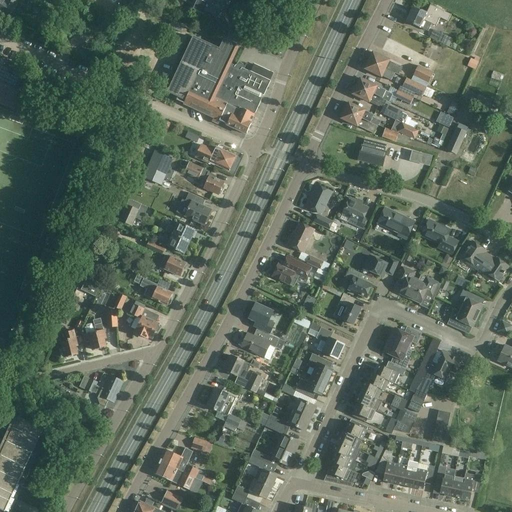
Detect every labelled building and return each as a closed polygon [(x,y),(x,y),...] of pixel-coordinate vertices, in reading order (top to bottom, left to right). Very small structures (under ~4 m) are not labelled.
[(19,0),(0,0),(0,13),(9,19),(17,5),(19,0)] [(230,0),(206,0),(206,2),(201,0),(197,0),(193,9),(205,14),(206,10),(219,16),(224,6),(227,8),(230,0)] [(451,15),(431,5),(427,12),(421,9),(420,11),(413,8),(407,21),(421,28),(424,20),(436,26),(440,18),(448,22),(451,15)] [(172,22),(169,28),(180,33),(182,27),(172,22)] [(434,30),(430,38),(449,47),(453,39),(434,30)] [(220,49),(194,37),(168,92),(171,94),(169,97),(184,104),(214,118),(212,121),(218,124),(220,121),(228,124),(227,125),(247,134),(252,123),(251,123),(252,122),(255,115),(255,114),(262,99),(260,98),(261,94),(264,95),(271,81),(237,65),(236,65),(235,66),(231,63),(239,46),(225,40),(220,49)] [(395,73),(399,75),(403,67),(390,61),(373,52),(369,61),(395,73)] [(0,56),(0,83),(16,91),(27,69),(0,56)] [(471,58),(467,66),(475,70),(479,62),(480,59),(475,57),(474,60),(471,58)] [(395,73),(369,61),(365,69),(383,77),(391,81),(395,73)] [(411,81),(427,88),(434,73),(418,65),(411,81)] [(393,94),(378,87),(360,78),(357,86),(387,101),(387,100),(389,101),(393,94)] [(406,78),(402,87),(405,88),(416,93),(423,96),(423,95),(429,98),(431,98),(432,96),(435,92),(427,88),(411,81),(406,78)] [(387,101),(357,86),(353,94),(370,102),(371,102),(379,106),(380,105),(384,107),(387,101)] [(413,98),(398,91),(395,97),(410,104),(413,98)] [(452,100),(447,113),(455,117),(461,104),(452,100)] [(349,103),(345,111),(378,126),(379,126),(381,121),(373,117),(374,115),(366,111),(349,103)] [(399,110),(387,105),(383,114),(395,119),(396,118),(406,122),(409,115),(399,111),(399,110)] [(374,134),(378,126),(345,111),(341,119),(359,127),(359,126),(374,134)] [(441,114),(436,123),(440,125),(450,129),(454,120),(444,115),(441,114)] [(171,124),(157,118),(153,126),(167,132),(171,124)] [(418,129),(402,122),(398,131),(414,138),(418,129)] [(448,129),(440,125),(437,132),(445,136),(448,129)] [(398,133),(386,129),(382,137),(395,142),(398,133)] [(466,133),(457,129),(447,151),(456,155),(466,133)] [(443,141),(434,138),(431,146),(440,149),(443,141)] [(362,146),(358,160),(382,167),(386,153),(385,152),(387,145),(365,139),(363,147),(362,146)] [(214,150),(202,145),(196,157),(214,165),(215,164),(230,171),(234,162),(235,163),(237,159),(235,158),(236,156),(235,156),(235,154),(231,153),(231,154),(221,150),(220,152),(215,149),(214,150)] [(148,167),(166,175),(173,159),(155,151),(148,167)] [(212,173),(189,163),(184,173),(199,180),(199,179),(206,183),(204,188),(206,189),(207,190),(209,191),(210,191),(219,194),(220,193),(221,193),(223,189),(222,188),(224,183),(215,179),(216,176),(212,174),(212,173)] [(162,185),(166,175),(148,167),(144,177),(162,185)] [(332,193),(316,186),(313,194),(310,200),(308,199),(305,207),(322,214),(332,193)] [(205,200),(189,193),(185,201),(190,206),(185,216),(205,225),(206,223),(207,223),(209,222),(211,219),(210,217),(209,216),(212,210),(203,206),(205,200)] [(350,198),(342,215),(350,218),(348,222),(360,227),(365,230),(369,220),(364,218),(368,209),(369,208),(368,207),(362,205),(363,202),(358,199),(356,201),(350,198)] [(127,205),(124,210),(136,216),(135,217),(142,220),(148,206),(141,204),(129,199),(127,205)] [(385,208),(378,224),(398,233),(397,236),(406,240),(415,222),(385,208)] [(136,216),(124,211),(120,221),(132,226),(135,217),(136,216)] [(333,222),(317,214),(313,223),(329,230),(333,222)] [(441,227),(429,221),(422,236),(439,244),(438,248),(452,255),(458,242),(447,237),(450,233),(440,228),(441,227)] [(168,228),(166,231),(173,234),(190,242),(193,237),(195,238),(198,232),(195,231),(196,230),(178,222),(175,229),(170,226),(168,228)] [(314,230),(299,223),(294,233),(295,233),(292,238),(291,237),(287,246),(303,254),(314,230)] [(190,242),(173,234),(168,246),(185,254),(190,242)] [(346,240),(345,248),(353,249),(354,241),(346,240)] [(166,249),(149,241),(146,247),(163,255),(166,249)] [(479,272),(488,258),(483,254),(485,251),(472,242),(462,257),(463,258),(462,260),(479,272)] [(112,257),(100,252),(97,260),(108,265),(112,257)] [(170,257),(166,255),(160,267),(164,269),(165,269),(181,276),(186,264),(170,256),(170,257)] [(324,262),(310,256),(307,263),(318,269),(320,270),(324,262)] [(388,265),(370,256),(364,270),(383,278),(385,273),(392,276),(398,263),(391,259),(388,265)] [(311,268),(287,257),(283,266),(279,264),(273,276),(290,285),(294,275),(305,280),(311,268)] [(493,261),(488,258),(479,272),(496,283),(497,282),(498,282),(508,267),(495,258),(493,261)] [(400,294),(410,299),(418,281),(413,278),(415,272),(404,267),(398,281),(405,285),(400,294)] [(320,270),(318,269),(314,278),(323,282),(327,273),(326,273),(320,270)] [(360,274),(349,269),(346,277),(352,280),(348,290),(366,298),(372,285),(358,279),(360,274)] [(137,275),(134,282),(141,285),(140,286),(146,289),(144,295),(152,298),(168,305),(168,304),(169,305),(170,304),(172,301),(171,299),(173,294),(168,291),(159,287),(159,286),(158,285),(137,275)] [(418,281),(410,299),(420,304),(425,294),(432,297),(438,283),(426,278),(421,275),(418,281)] [(96,297),(102,284),(87,277),(81,290),(96,297)] [(450,282),(444,279),(440,289),(446,291),(450,282)] [(342,293),(324,285),(322,289),(340,297),(342,293)] [(463,302),(460,309),(478,317),(483,306),(473,301),(476,296),(463,290),(459,300),(463,302)] [(339,304),(334,316),(341,319),(340,319),(353,325),(361,309),(353,305),(356,300),(344,294),(339,304)] [(134,304),(130,314),(137,317),(131,328),(136,330),(135,333),(148,338),(149,336),(152,338),(156,331),(157,331),(158,330),(159,329),(159,328),(159,326),(158,326),(159,324),(140,316),(144,308),(134,304)] [(257,328),(265,332),(270,334),(275,324),(270,321),(274,312),(256,304),(249,318),(259,323),(257,328)] [(473,328),(478,317),(460,309),(457,316),(452,314),(447,325),(460,330),(463,323),(473,328)] [(118,327),(117,310),(106,311),(107,328),(118,327)] [(309,331),(310,329),(313,324),(297,316),(293,323),(309,331)] [(511,329),(511,325),(503,321),(498,332),(508,337),(511,329)] [(83,335),(82,337),(83,340),(85,341),(89,340),(92,350),(106,346),(104,339),(106,338),(102,323),(94,325),(93,326),(93,324),(91,324),(87,325),(86,326),(87,327),(85,328),(87,334),(83,335)] [(313,324),(310,329),(318,333),(316,339),(321,341),(317,350),(323,352),(338,360),(345,346),(331,339),(334,333),(313,324)] [(389,339),(409,349),(412,342),(418,344),(423,333),(411,327),(408,334),(396,328),(394,332),(393,331),(389,339)] [(60,340),(62,349),(59,350),(61,357),(64,356),(64,357),(78,354),(76,346),(77,346),(75,336),(74,330),(66,332),(68,339),(62,340),(60,340)] [(248,333),(242,346),(264,357),(270,359),(275,347),(281,349),(285,341),(279,338),(270,334),(265,332),(262,339),(248,333)] [(386,349),(385,352),(397,358),(394,364),(398,366),(406,370),(411,358),(410,358),(413,352),(408,350),(409,349),(389,339),(385,348),(386,349)] [(511,349),(505,346),(498,361),(511,367),(511,349)] [(312,376),(327,383),(333,371),(323,366),(325,360),(312,354),(306,366),(315,370),(312,376)] [(419,386),(416,391),(426,395),(433,380),(436,375),(447,380),(453,367),(457,369),(461,360),(460,359),(460,356),(453,356),(450,354),(448,357),(442,354),(437,364),(432,362),(426,377),(425,379),(419,386)] [(251,365),(231,356),(225,370),(238,377),(238,376),(245,380),(249,372),(248,372),(251,365)] [(375,375),(389,381),(389,382),(392,383),(395,384),(400,374),(403,376),(406,370),(398,366),(394,364),(390,362),(387,368),(380,365),(375,375)] [(263,378),(253,373),(246,389),(264,397),(266,393),(258,390),(263,378)] [(373,373),(368,383),(368,384),(382,390),(382,391),(384,392),(389,382),(389,381),(375,375),(373,373)] [(123,381),(110,376),(104,389),(102,388),(97,398),(100,404),(106,407),(109,400),(114,402),(123,381)] [(301,379),(295,391),(308,397),(311,391),(321,396),(327,383),(312,376),(309,383),(301,379)] [(90,378),(85,389),(93,393),(96,394),(99,387),(96,386),(98,382),(90,378)] [(377,400),(382,391),(382,390),(368,384),(368,383),(365,382),(360,392),(377,400)] [(295,391),(284,385),(282,391),(293,396),(295,391)] [(236,398),(216,389),(208,407),(228,416),(236,398)] [(416,391),(414,396),(424,401),(427,396),(416,391)] [(356,401),(355,402),(358,404),(359,403),(373,410),(373,409),(376,410),(377,411),(381,402),(377,400),(360,392),(356,401)] [(411,403),(421,408),(424,401),(414,396),(411,403)] [(306,402),(299,399),(294,411),(294,412),(311,419),(316,407),(306,402)] [(406,412),(407,411),(404,410),(408,402),(401,399),(397,408),(406,412)] [(359,403),(358,404),(353,416),(364,422),(366,419),(371,421),(376,410),(373,409),(373,410),(359,403)] [(421,408),(411,403),(408,409),(419,414),(421,408)] [(289,423),(291,425),(305,431),(311,419),(294,412),(294,411),(289,409),(286,414),(292,416),(289,423)] [(407,411),(406,412),(404,417),(415,422),(418,416),(407,411)] [(439,411),(437,417),(449,419),(450,413),(439,411)] [(226,420),(225,422),(238,428),(237,429),(242,431),(246,422),(242,420),(229,414),(226,420)] [(270,416),(268,421),(279,426),(282,420),(270,415),(270,416)] [(0,509),(6,511),(11,511),(49,431),(16,416),(0,449),(0,509)] [(412,428),(415,422),(404,417),(401,423),(412,428)] [(448,425),(449,419),(437,417),(436,423),(448,425)] [(345,432),(362,440),(368,427),(351,419),(345,432)] [(279,426),(268,421),(265,426),(276,432),(279,426)] [(409,435),(412,428),(401,423),(398,421),(393,431),(409,435)] [(435,429),(447,431),(448,425),(436,423),(435,429)] [(218,443),(217,444),(219,445),(231,449),(233,449),(234,446),(232,445),(224,443),(226,435),(230,436),(230,435),(231,431),(229,430),(224,429),(218,443)] [(434,435),(445,437),(447,431),(435,429),(434,435)] [(342,431),(338,441),(355,449),(355,448),(358,450),(362,440),(345,432),(342,431)] [(300,443),(283,435),(278,447),(294,455),(300,443)] [(445,437),(434,435),(432,441),(444,444),(445,437)] [(209,442),(195,438),(191,449),(205,453),(209,442)] [(413,440),(403,438),(402,442),(403,442),(401,448),(411,450),(413,444),(412,444),(413,440)] [(351,458),(355,449),(338,441),(333,451),(336,453),(336,452),(350,459),(351,458)] [(289,466),(294,455),(278,447),(272,459),(289,466)] [(379,459),(384,449),(380,447),(375,457),(379,459)] [(165,450),(159,461),(197,479),(203,482),(211,485),(213,481),(204,477),(205,474),(199,471),(186,465),(193,452),(185,448),(181,457),(168,451),(165,450)] [(252,455),(251,457),(263,462),(266,456),(254,450),(252,455)] [(336,452),(336,453),(331,462),(334,464),(334,463),(351,471),(355,470),(358,465),(356,461),(351,458),(350,459),(336,452)] [(251,457),(248,463),(259,468),(260,468),(263,462),(251,457)] [(393,483),(397,465),(389,463),(390,458),(383,457),(375,473),(384,475),(383,481),(393,483)] [(197,479),(159,461),(154,473),(172,481),(172,480),(178,482),(177,484),(191,491),(197,479)] [(407,467),(403,485),(413,487),(418,463),(409,461),(408,467),(407,467)] [(358,474),(351,471),(334,463),(334,464),(330,473),(337,477),(334,483),(351,487),(358,474)] [(429,465),(418,463),(413,487),(423,489),(425,483),(431,485),(434,470),(429,469),(429,465)] [(403,485),(407,467),(397,465),(393,483),(403,485)] [(440,493),(450,495),(454,477),(445,475),(446,468),(439,466),(435,486),(441,487),(440,493)] [(259,468),(254,479),(258,481),(272,488),(278,476),(263,470),(260,468),(259,468)] [(464,479),(460,498),(470,500),(472,492),(474,483),(480,484),(482,475),(476,474),(475,476),(466,474),(465,480),(464,479)] [(460,498),(464,479),(454,477),(450,495),(460,498)] [(272,488),(258,481),(252,493),(267,500),(272,488)] [(235,492),(247,498),(250,491),(238,486),(235,492)] [(167,491),(161,503),(178,510),(183,498),(167,491)] [(247,498),(235,492),(232,499),(242,503),(244,504),(247,498)] [(242,504),(238,511),(258,511),(249,507),(252,500),(247,498),(244,504),(242,503),(242,504)] [(135,511),(161,511),(155,509),(140,502),(139,504),(137,503),(135,508),(137,509),(135,511)] [(292,511),(291,511),(316,511),(317,511),(318,506),(306,503),(304,507),(297,505),(295,511),(292,511)]
